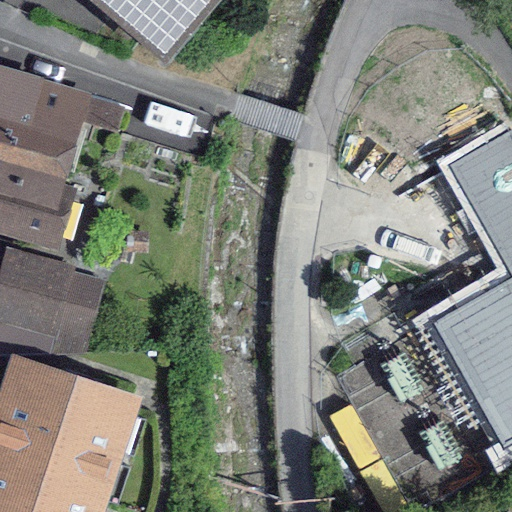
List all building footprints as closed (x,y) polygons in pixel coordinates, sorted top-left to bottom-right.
[(96,0),(169,60),(219,0),(96,0)] [(59,251),(77,188),(64,184),(82,121),(116,131),(124,103),(0,67),(0,239),(5,241),(6,236),(59,251)] [(150,252),(150,230),(128,230),(128,252),(150,252)] [(6,247),(0,269),(0,354),(86,352),(105,280),(74,271),(75,265),(6,247)] [(511,269),(427,317),(503,453),(511,447),(511,269)] [(104,511),(107,506),(116,510),(127,478),(117,474),(123,457),(132,460),(144,424),(135,421),(142,399),(10,357),(0,387),(0,511),(104,511)]
